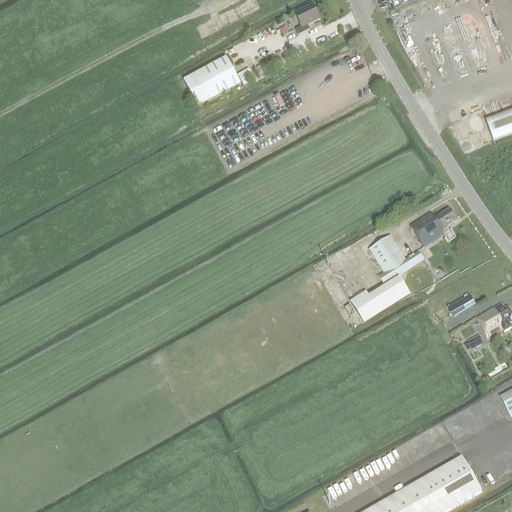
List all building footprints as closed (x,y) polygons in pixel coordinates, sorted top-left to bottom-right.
[(313,6),(295,15),(301,27),(295,30),(298,36),(310,30),(307,25),(314,21),(314,22),(320,20),(313,6)] [(398,7),(386,14),(394,28),(405,22),(398,7)] [(198,110),(240,86),(226,60),(183,83),(198,110)] [(243,86),(254,81),(248,70),(238,76),(243,86)] [(511,134),(511,111),(485,121),(493,142),(511,134)] [(459,139),(463,151),(486,143),(477,114),(464,118),(470,135),(459,139)] [(447,228),(457,221),(449,210),(434,220),(431,214),(410,227),(424,249),(444,236),(442,234),(448,230),(447,228)] [(405,260),(390,237),(369,250),(382,271),(377,275),(384,287),(424,262),(418,252),(405,260)] [(411,296),(400,278),(369,297),(366,292),(350,302),(364,325),(411,296)] [(509,325),(511,323),(510,319),(511,315),(508,310),(504,309),(502,305),(494,310),(494,309),(476,319),(488,339),(503,330),(504,333),(511,329),(509,325)] [(448,309),(443,311),(448,320),(453,317),(448,309)] [(483,345),(478,336),(467,343),(472,351),(483,345)] [(511,391),(500,398),(511,419),(511,391)] [(448,511),(481,493),(461,458),(366,511),(448,511)]
